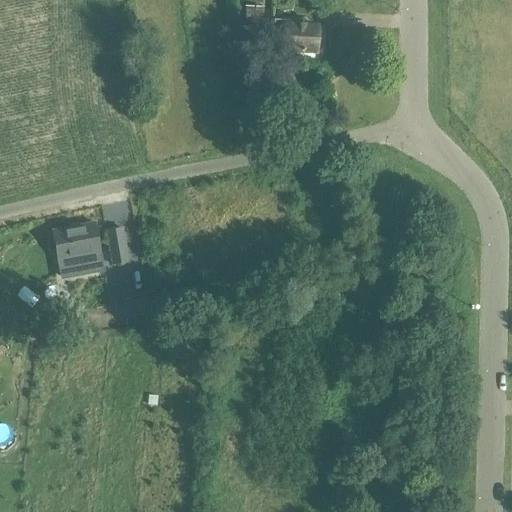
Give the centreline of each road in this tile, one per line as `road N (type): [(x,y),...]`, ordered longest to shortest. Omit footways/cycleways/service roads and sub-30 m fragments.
road 1 (residential): [(0,218),(414,131)]
road 2 (unclassified): [(485,511),(492,231),(486,201),(467,174),(414,131)]
road 3 (unclassified): [(414,131),(415,0)]
